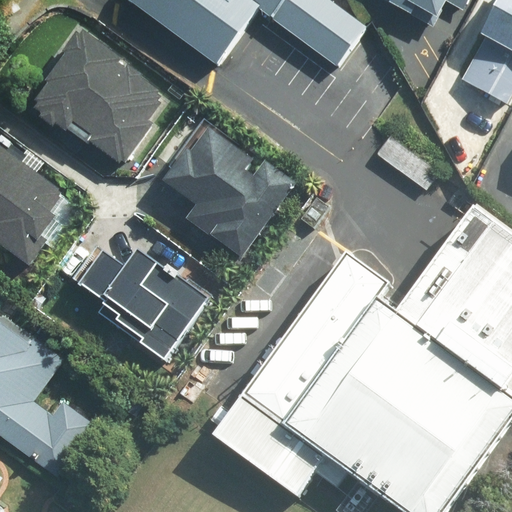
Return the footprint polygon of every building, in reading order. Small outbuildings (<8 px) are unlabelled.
[(120,0),(119,2),(208,65),(245,15),(328,75),(364,26),(326,0),(120,0)] [(423,0),(393,0),(415,13),(423,0)] [(511,50),(511,0),(475,0),(451,52),(500,75),(511,50)] [(167,93),(75,34),(25,112),(117,171),(167,93)] [(291,189),(202,132),(185,158),(177,153),(155,188),(190,210),(180,225),(242,265),(291,189)] [(442,170),(392,136),(376,159),(427,193),(442,170)] [(50,241),(39,233),(61,200),(0,157),(0,254),(16,265),(27,273),(50,241)] [(311,466),(374,511),(427,511),(511,397),(511,257),(459,219),(388,316),(374,306),(387,287),(343,255),(206,441),(287,500),(311,466)] [(133,353),(158,370),(201,306),(171,285),(165,294),(144,280),(150,271),(130,257),(119,273),(93,255),(70,288),(112,317),(105,327),(136,348),(133,353)] [(0,441),(56,480),(92,427),(100,416),(85,406),(78,417),(58,403),(49,414),(32,402),(60,361),(0,319),(0,441)] [(116,389),(108,406),(130,416),(139,400),(116,389)]
